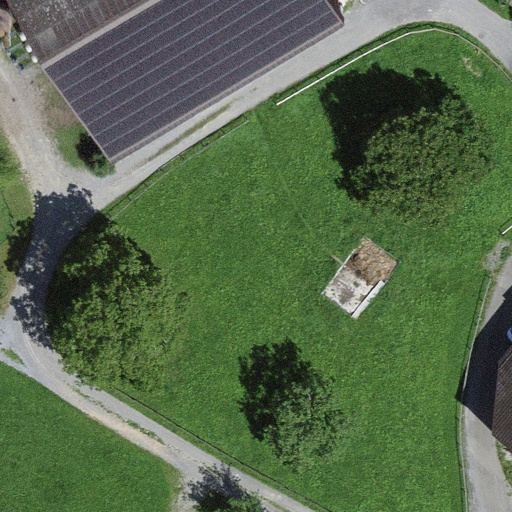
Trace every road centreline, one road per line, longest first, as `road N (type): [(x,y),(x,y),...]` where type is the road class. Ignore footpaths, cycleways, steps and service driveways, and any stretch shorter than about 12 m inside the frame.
road 1 (track): [(15,332),(61,225),(201,123),(383,17),(469,14),(511,54)]
road 2 (track): [(286,511),(211,473),(15,332),(0,330)]
road 3 (track): [(511,296),(497,332),(481,444),(494,511)]
